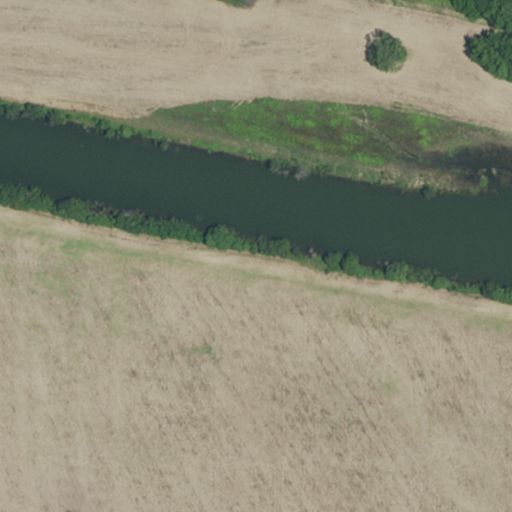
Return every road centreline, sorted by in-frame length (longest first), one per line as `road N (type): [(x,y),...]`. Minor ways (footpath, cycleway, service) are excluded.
road 1 (residential): [(0,205),(511,308)]
road 2 (residential): [(511,172),(380,177),(0,98)]
